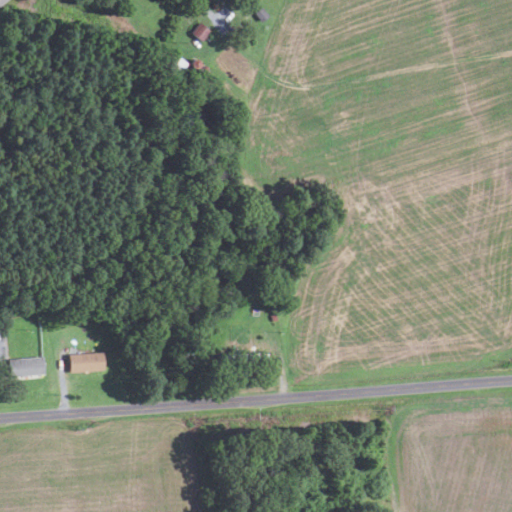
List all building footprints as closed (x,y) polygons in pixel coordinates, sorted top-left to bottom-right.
[(261,21),(254,14),(261,7),(268,14),(261,21)] [(200,41),(191,33),(199,23),(209,31),(200,41)] [(178,74),(165,64),(173,53),(187,62),(178,74)] [(70,371),(68,354),(102,352),(103,369),(70,371)] [(221,364),(220,355),(268,352),(268,360),(221,364)] [(9,376),(8,359),(41,356),(43,373),(9,376)]
